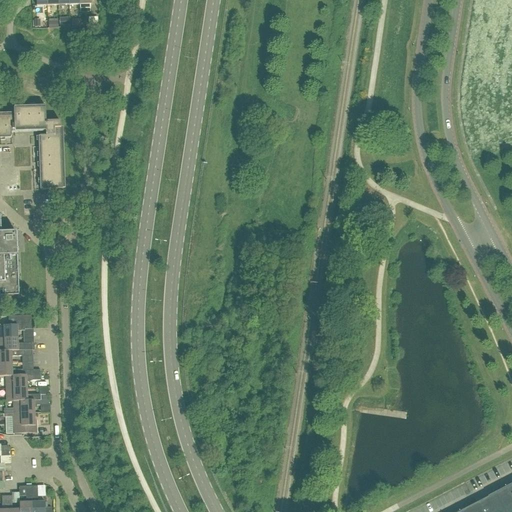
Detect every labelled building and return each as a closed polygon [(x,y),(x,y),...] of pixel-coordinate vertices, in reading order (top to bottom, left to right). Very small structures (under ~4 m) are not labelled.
[(45,124),(45,109),(13,110),(14,114),(14,117),(0,117),(0,138),(11,138),(11,131),(45,130),(45,137),(39,137),(41,191),(63,190),(60,129),(60,123),(45,124)] [(0,234),(0,297),(19,297),(16,234),(0,234)] [(0,339),(17,339),(17,332),(24,332),(24,330),(31,330),(31,316),(16,317),(16,326),(0,326),(0,339)] [(20,345),(18,345),(17,339),(0,339),(0,352),(12,352),(18,352),(18,351),(32,351),(34,351),(34,344),(32,344),(20,344),(20,345)] [(12,357),(32,356),(32,351),(18,351),(18,352),(12,352),(0,352),(0,364),(12,364),(12,357)] [(0,364),(0,377),(6,377),(12,377),(12,376),(27,376),(29,376),(40,376),(40,370),(12,371),(12,364),(0,364)] [(27,389),(27,376),(12,376),(12,377),(6,377),(6,390),(27,389)] [(34,401),(48,401),(48,396),(40,396),(40,395),(27,396),(27,389),(6,390),(7,402),(14,402),(13,402),(27,402),(27,401),(34,401)] [(14,415),(35,414),(34,406),(48,406),(48,401),(34,401),(27,401),(27,402),(13,402),(14,402),(14,415)] [(35,414),(14,415),(15,434),(35,434),(35,414)] [(511,511),(511,486),(492,497),(491,497),(489,498),(489,499),(463,511),(511,511)] [(32,511),(31,487),(26,487),(26,503),(19,504),(19,510),(20,510),(19,511),(32,511)] [(31,487),(32,511),(52,511),(52,509),(45,509),(45,503),(38,503),(38,487),(31,487)] [(19,511),(20,510),(19,510),(12,511),(12,497),(7,497),(7,504),(7,511),(19,511)]
